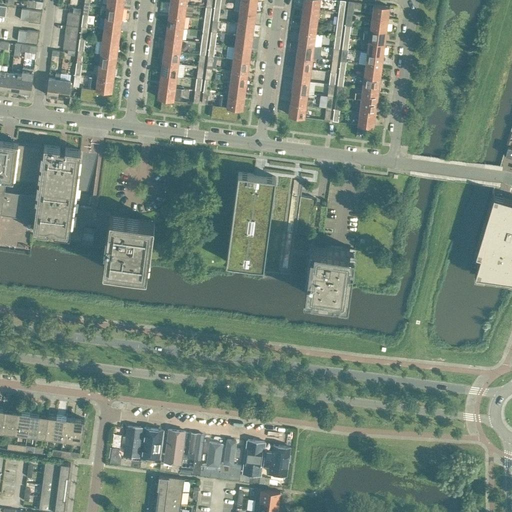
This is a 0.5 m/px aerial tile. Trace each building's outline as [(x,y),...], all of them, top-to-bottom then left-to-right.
[(256,12),(257,0),(255,0),(240,0),(240,10),(256,12)] [(319,9),(319,0),(303,0),(303,7),(319,9)] [(185,15),(186,3),(170,1),(169,13),(185,15)] [(388,18),(390,6),(374,4),(372,16),(388,18)] [(121,19),(123,7),(107,5),(105,17),(121,19)] [(29,14),(30,8),(22,7),(20,18),(29,19),(29,14)] [(317,21),(319,9),(303,7),(301,19),(317,21)] [(254,24),(256,12),(240,10),(238,22),(254,24)] [(183,27),(185,15),(169,13),(167,25),(183,27)] [(386,30),(388,18),(372,16),(370,28),(386,30)] [(120,31),(121,19),(105,17),(104,29),(120,31)] [(316,33),(317,21),(301,19),(299,31),(316,33)] [(252,36),(254,24),(238,22),(236,34),(252,36)] [(182,39),(183,27),(167,25),(166,37),(182,39)] [(385,42),(386,30),(370,28),(369,40),(385,42)] [(26,35),(27,30),(19,29),(18,40),(26,41),(26,35)] [(118,43),(120,31),(104,29),(102,40),(118,43)] [(314,45),(316,33),(299,31),(298,42),(314,45)] [(251,48),(252,36),(236,34),(235,46),(251,48)] [(187,40),(182,39),(166,37),(164,49),(180,51),(185,52),(187,40)] [(117,54),(118,43),(102,40),(101,52),(117,54)] [(383,54),(385,42),(369,40),(367,52),(383,54)] [(21,50),(22,43),(16,42),(14,55),(20,55),(21,50)] [(298,42),(296,54),(313,57),(320,57),(321,46),(314,45),(298,42)] [(26,44),(25,50),(36,52),(37,45),(31,44),(26,44)] [(249,60),(251,48),(235,46),(233,58),(249,60)] [(178,63),(180,51),(164,49),(162,61),(178,63)] [(115,66),(117,54),(101,52),(99,64),(115,66)] [(382,66),(383,54),(367,52),(366,64),(382,66)] [(311,68),(312,57),(296,54),(295,66),(311,68)] [(248,72),(249,60),(233,58),(232,70),(248,72)] [(177,75),(178,63),(162,61),(161,73),(177,75)] [(113,78),(115,66),(99,64),(97,76),(113,78)] [(380,78),(382,66),(366,64),(364,76),(380,78)] [(309,80),(311,68),(295,66),(293,78),(309,80)] [(31,92),(34,69),(23,67),(22,73),(20,90),(31,92)] [(0,87),(9,89),(12,72),(1,70),(0,77),(0,87)] [(246,84),(248,72),(232,70),(230,82),(246,84)] [(20,90),(22,73),(12,72),(9,89),(20,90)] [(175,87),(177,75),(161,73),(159,85),(175,87)] [(112,90),(113,78),(97,76),(91,75),(89,87),(82,86),(80,99),(106,103),(108,90),(112,90)] [(378,90),(380,78),(364,76),(363,88),(378,90)] [(58,95),(60,78),(49,77),(47,94),(58,95)] [(69,97),(71,80),(60,78),(58,95),(69,97)] [(308,92),(309,80),(293,78),(292,90),(308,92)] [(245,96),(246,84),(230,82),(229,94),(245,96)] [(182,88),(175,87),(159,85),(158,97),(162,97),(160,110),(186,113),(188,100),(180,99),(182,88)] [(377,102),(378,90),(363,88),(361,100),(377,102)] [(307,99),(308,92),(292,90),(290,102),(306,104),(312,105),(313,99),(307,99)] [(243,108),(245,96),(229,94),(222,93),(220,105),(213,104),(211,117),(237,120),(239,107),(243,108)] [(341,103),(342,97),(336,96),(334,108),(340,109),(340,108),(347,109),(348,104),(341,103)] [(375,114),(377,102),(361,100),(360,112),(375,114)] [(305,116),(306,104),(290,102),(288,114),(305,116)] [(374,126),(375,114),(360,112),(356,135),(363,136),(365,125),(374,126)] [(70,234),(81,149),(65,147),(65,149),(60,148),(60,146),(44,144),(44,146),(18,143),(19,141),(0,138),(0,212),(35,217),(33,229),(49,231),(49,229),(54,229),(54,232),(70,234)] [(226,261),(226,265),(307,276),(307,278),(305,294),(314,295),(314,292),(320,293),(319,296),(345,299),(348,300),(349,294),(350,284),(351,280),(355,249),(325,245),(311,243),(292,241),(301,180),(276,176),(238,171),(226,261)] [(511,198),(503,196),(502,199),(492,197),(485,220),(489,222),(483,242),(479,241),(475,252),(480,254),(475,273),(511,277),(511,198)] [(154,220),(139,217),(110,214),(108,226),(111,227),(110,237),(107,237),(103,267),(104,267),(146,272),(147,272),(154,220)] [(9,431),(12,408),(3,407),(0,429),(9,431)] [(19,432),(22,410),(12,408),(9,431),(19,432)] [(28,433),(31,411),(22,410),(19,432),(28,433)] [(37,434),(40,412),(31,411),(28,433),(37,434)] [(46,435),(49,413),(40,412),(37,434),(46,435)] [(55,436),(58,415),(49,413),(46,435),(55,436)] [(64,438),(67,416),(58,415),(55,436),(64,438)] [(73,439),(76,417),(67,416),(64,438),(73,439)] [(82,440),(85,418),(76,417),(73,439),(82,440)] [(127,426),(123,455),(137,457),(141,428),(127,426)] [(160,457),(163,429),(144,427),(141,455),(160,457)] [(181,465),(185,431),(169,429),(165,463),(181,465)] [(201,460),(204,435),(191,433),(188,459),(201,460)] [(233,465),(237,440),(227,439),(223,464),(233,465)] [(260,474),(265,442),(247,439),(242,471),(260,474)] [(220,466),(223,443),(209,441),(206,464),(220,466)] [(266,449),(263,464),(270,465),(269,471),(280,473),(279,479),(276,478),(275,485),(278,486),(289,487),(290,474),(287,473),(288,460),(289,460),(290,454),(289,454),(290,446),(273,444),(272,450),(266,449)] [(112,447),(110,461),(121,463),(131,465),(137,466),(138,460),(121,458),(119,452),(120,448),(112,447)] [(69,475),(71,463),(46,459),(44,472),(69,475)] [(138,460),(137,466),(151,468),(152,461),(138,460)] [(161,463),(160,469),(171,470),(180,472),(181,465),(161,463)] [(193,467),(181,465),(180,472),(191,473),(200,474),(201,465),(193,464),(193,467)] [(204,465),(201,465),(200,474),(210,476),(220,477),(220,471),(221,468),(211,467),(211,469),(204,468),(204,465)] [(220,471),(220,477),(240,480),(240,473),(241,472),(239,472),(229,470),(229,472),(220,471)] [(68,487),(69,475),(44,472),(42,484),(68,487)] [(240,473),(240,480),(259,482),(260,476),(242,473),(240,473)] [(185,478),(159,475),(158,487),(183,490),(185,478)] [(66,499),(68,487),(42,484),(41,496),(66,499)] [(183,490),(158,487),(156,499),(182,502),(183,490)] [(279,502),(280,491),(257,488),(255,499),(279,502)] [(64,511),(66,499),(41,496),(39,508),(64,511)] [(180,511),(182,502),(156,499),(154,511),(160,511),(180,511)] [(270,511),(277,511),(279,502),(255,499),(254,510),(259,511),(270,511)]
